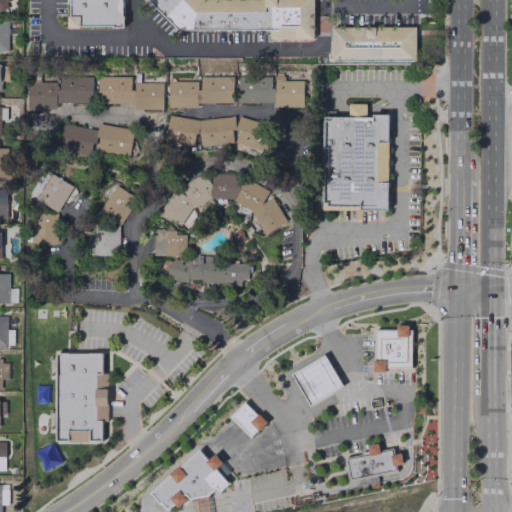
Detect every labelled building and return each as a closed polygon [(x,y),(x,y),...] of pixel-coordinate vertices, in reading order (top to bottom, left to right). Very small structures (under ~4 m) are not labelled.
[(0,0),(0,9),(8,7),(6,0),(0,0)] [(123,0),(123,16),(126,16),(126,28),(113,28),(113,26),(82,26),(83,28),(68,28),(68,15),(71,15),(71,0),(123,0)] [(315,0),(316,41),(272,42),(272,30),(182,32),(150,0),(315,0)] [(0,50),(8,51),(7,20),(0,19),(0,50)] [(332,27),(416,27),(416,60),(332,61),(332,27)] [(27,108),(55,108),(55,103),(89,103),(90,77),(58,76),(57,82),(27,82),(27,108)] [(133,109),(162,109),(162,83),(131,83),(131,76),(97,76),(97,103),(134,103),(133,109)] [(197,103),(232,103),(232,80),(167,78),(167,106),(197,107),(197,103)] [(302,104),(303,82),(272,82),(272,78),(238,78),(238,104),(302,104)] [(323,116),(347,117),(347,111),(347,103),(365,103),(365,111),(365,117),(372,117),(372,114),(388,114),(387,208),(325,208),(323,116)] [(235,155),(267,154),(267,120),(235,120),(235,117),(166,118),(167,146),(195,146),(195,138),(226,138),(226,131),(235,131),(235,155)] [(97,130),(62,123),(57,150),(90,156),(91,150),(128,156),(133,129),(98,123),(97,130)] [(263,234),(285,222),(272,196),(262,202),(268,190),(236,174),(211,173),(205,174),(203,174),(182,185),(182,193),(175,190),(170,192),(159,214),(161,218),(166,218),(179,224),(184,221),(191,208),(210,198),(228,199),(250,210),(263,234)] [(70,183),(47,174),(37,203),(60,211),(70,183)] [(98,211),(120,225),(136,198),(114,185),(98,211)] [(32,242),(57,243),(57,213),(33,213),(32,242)] [(119,226),(92,226),(91,255),(118,256),(119,226)] [(153,255),(185,256),(185,234),(176,233),(176,229),(154,229),(153,255)] [(166,280),(247,283),(248,263),(201,262),(201,255),(182,255),(182,260),(167,260),(166,280)] [(9,274),(0,273),(0,302),(8,303),(9,274)] [(0,346),(13,347),(13,330),(6,330),(7,316),(0,315),(0,346)] [(374,329),(396,329),(396,325),(408,325),(408,329),(411,329),(411,367),(385,367),(385,370),(374,370),(374,329)] [(56,441),(102,441),(102,420),(108,420),(108,373),(103,373),(103,350),(55,350),(56,441)] [(292,374),(324,355),(343,386),(310,406),(292,374)] [(0,390),(1,390),(1,379),(8,380),(8,359),(0,358),(0,390)] [(245,402),(256,414),(258,413),(267,421),(258,430),(257,429),(250,436),(231,416),(245,402)] [(346,459),(350,480),(397,471),(396,465),(403,463),(401,453),(392,455),(391,450),(380,452),(378,443),(366,445),(368,455),(346,459)] [(150,494),(160,504),(162,503),(168,510),(175,504),(178,507),(188,498),(190,499),(207,496),(216,488),(219,491),(228,482),(217,469),(224,462),(216,453),(208,460),(200,450),(180,467),(179,466),(169,474),(171,476),(150,494)]
